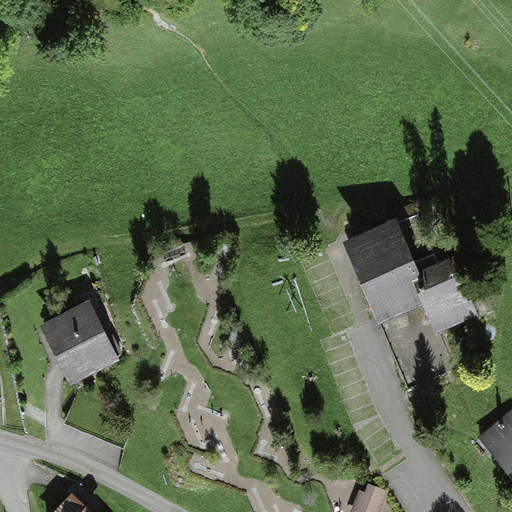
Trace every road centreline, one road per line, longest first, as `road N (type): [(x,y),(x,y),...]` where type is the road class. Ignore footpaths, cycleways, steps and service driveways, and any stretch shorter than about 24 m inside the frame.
road 1 (track): [(0,282),(93,238),(328,204)]
road 2 (residential): [(0,439),(95,470),(169,511)]
